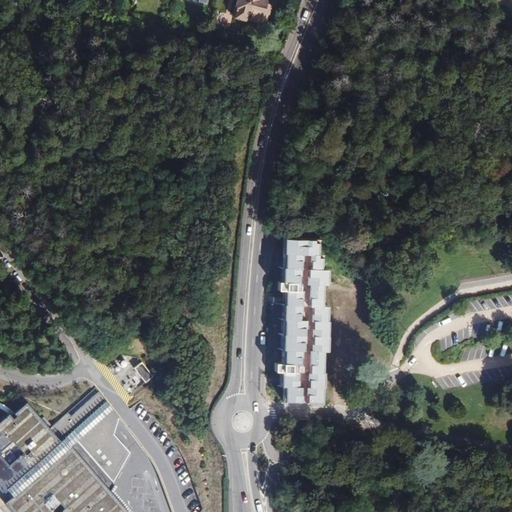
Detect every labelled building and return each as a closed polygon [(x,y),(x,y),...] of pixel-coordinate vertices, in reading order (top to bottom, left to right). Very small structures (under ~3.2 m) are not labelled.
[(236,0),(232,16),(235,17),(236,20),(241,21),(244,20),(246,20),(248,13),(261,17),(262,14),(266,15),(270,13),(271,8),(269,5),(265,4),(266,0),(265,0),(236,0)] [(286,239),(284,290),(279,289),(279,296),(284,297),(281,367),(274,367),(274,375),(279,375),(278,388),(283,389),(282,402),(320,403),(321,373),(317,373),(317,353),(323,353),(325,309),(320,309),(321,289),(323,289),(324,274),(318,274),(319,256),(316,256),(316,240),(286,239)] [(131,389),(142,379),(124,359),(113,369),(131,389)] [(143,362),(135,366),(143,381),(151,378),(143,362)] [(0,511),(127,511),(109,491),(115,481),(130,452),(114,433),(116,428),(118,417),(95,387),(48,428),(26,403),(15,412),(17,415),(14,418),(9,413),(0,420),(0,511)]
